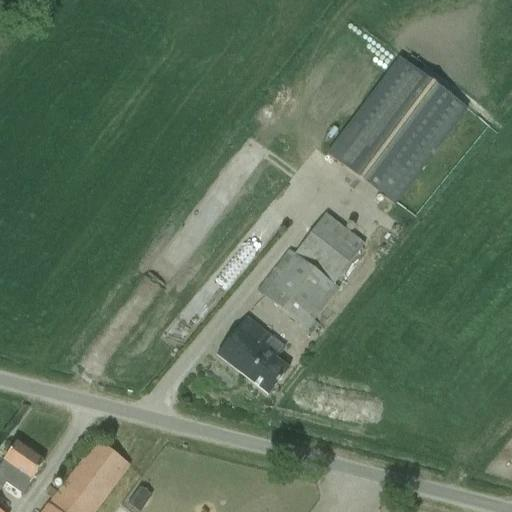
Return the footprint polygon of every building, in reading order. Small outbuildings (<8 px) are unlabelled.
[(0,0),(0,19),(15,0),(0,0)] [(325,157),(394,209),(466,112),(398,59),(325,157)] [(294,256),(288,252),(256,293),(310,336),(318,327),(312,323),(337,291),(331,286),(362,246),(324,216),(294,256)] [(267,398),(280,382),(288,372),(274,361),(283,350),(245,320),(228,341),(216,357),(267,398)] [(96,443),(84,459),(43,511),(94,511),(128,467),(96,443)] [(15,444),(4,461),(0,465),(0,487),(1,489),(4,483),(21,495),(32,480),(43,464),(15,444)]
